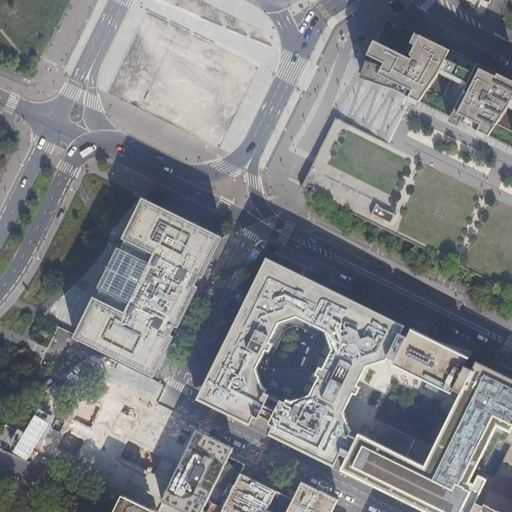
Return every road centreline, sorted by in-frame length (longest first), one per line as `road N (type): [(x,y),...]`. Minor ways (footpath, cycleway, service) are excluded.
road 1 (motorway): [(0,30),(511,271)]
road 2 (motorway): [(511,183),(88,0)]
road 3 (tertiary): [(258,224),(511,350)]
road 4 (unclassified): [(398,511),(170,397)]
road 5 (residential): [(258,224),(170,397)]
road 6 (secondary): [(0,291),(76,155),(104,144)]
road 7 (secondary): [(54,122),(0,237)]
road 8 (unclassified): [(0,456),(113,511)]
road 9 (unknown): [(0,443),(95,367)]
